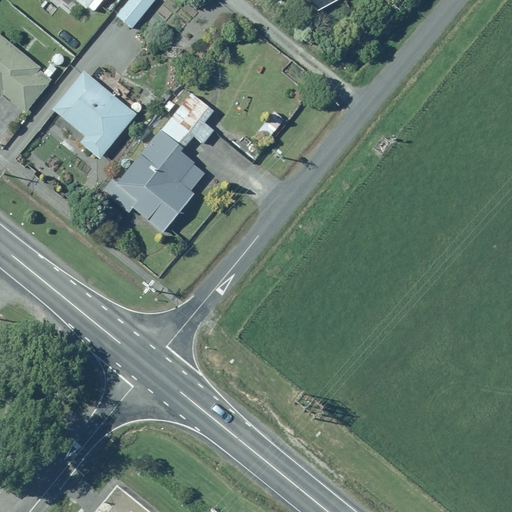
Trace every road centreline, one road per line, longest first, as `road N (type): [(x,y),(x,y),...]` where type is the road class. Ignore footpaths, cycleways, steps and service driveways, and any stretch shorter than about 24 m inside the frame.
road 1 (residential): [(149,365),(453,0)]
road 2 (trunk): [(149,365),(330,511)]
road 3 (trunk): [(0,244),(149,365)]
road 4 (residential): [(29,511),(149,365)]
